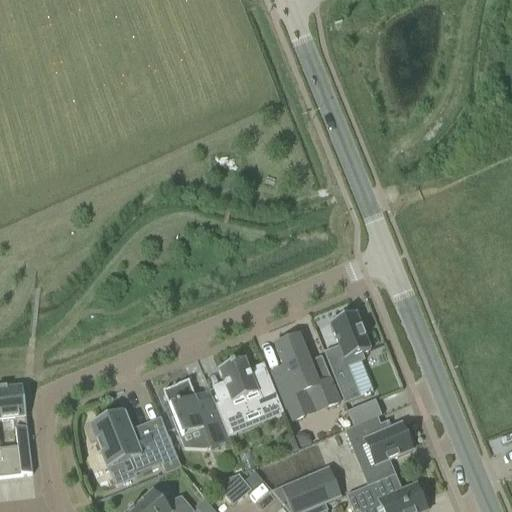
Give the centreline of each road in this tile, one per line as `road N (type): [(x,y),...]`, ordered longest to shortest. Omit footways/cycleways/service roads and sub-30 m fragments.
road 1 (residential): [(57,511),(46,417),(65,394),(385,264)]
road 2 (tertiary): [(385,264),(287,9)]
road 3 (tertiary): [(488,511),(385,264)]
